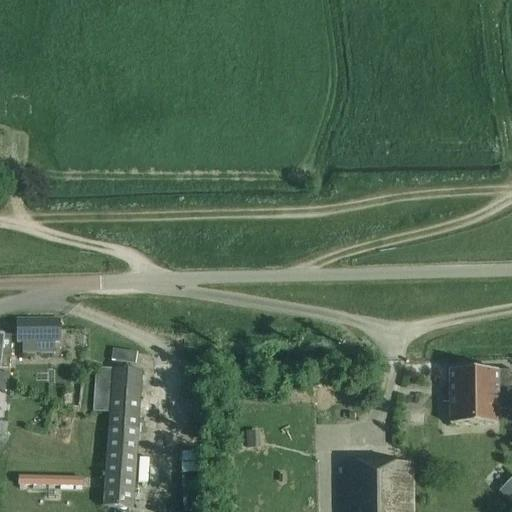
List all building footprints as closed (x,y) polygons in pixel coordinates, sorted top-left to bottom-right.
[(59,320),(16,320),(16,343),(22,343),(54,343),(59,343),(59,320)] [(0,367),(6,368),(8,356),(10,336),(0,334),(0,367)] [(134,365),(136,353),(112,349),(110,361),(134,365)] [(109,412),(108,428),(137,430),(141,372),(96,369),(93,410),(109,412)] [(511,390),(511,371),(449,371),(449,387),(442,387),(442,402),(449,402),(449,425),(468,425),(484,425),(496,425),(496,390),(511,390)] [(137,430),(108,428),(102,507),(131,508),(137,430)] [(426,459),(427,443),(406,442),(406,458),(426,459)] [(341,511),(411,511),(411,484),(411,464),(341,464),(341,484),(341,511)] [(183,511),(191,511),(198,511),(197,503),(207,503),(205,475),(181,477),(183,511)] [(81,489),(82,480),(21,477),(21,487),(81,489)]
